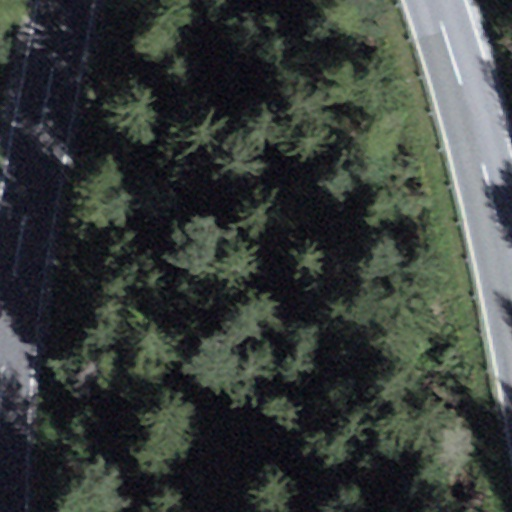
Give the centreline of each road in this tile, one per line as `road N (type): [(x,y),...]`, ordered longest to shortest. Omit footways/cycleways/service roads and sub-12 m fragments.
road 1 (primary): [(63,0),(4,355),(2,511)]
road 2 (primary): [(511,279),(475,116),(434,0)]
